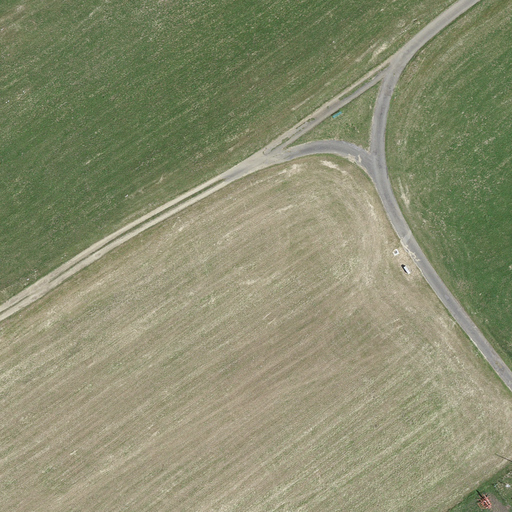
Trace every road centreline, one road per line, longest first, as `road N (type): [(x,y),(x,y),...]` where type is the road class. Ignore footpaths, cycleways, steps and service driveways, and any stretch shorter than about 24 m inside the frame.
road 1 (unclassified): [(379,179),(363,156),(343,147),(255,162),(399,55)]
road 2 (track): [(255,162),(0,311)]
road 3 (unclassified): [(379,179),(408,241),(511,381)]
road 4 (unclassified): [(399,55),(378,130),(379,179)]
